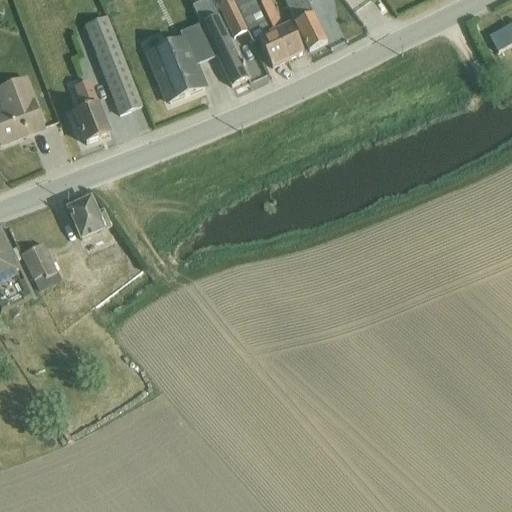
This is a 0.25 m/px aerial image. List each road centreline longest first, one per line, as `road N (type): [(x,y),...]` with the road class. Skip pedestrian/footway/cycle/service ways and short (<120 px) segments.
road 1 (tertiary): [(0,215),(265,111),(491,0)]
road 2 (track): [(169,284),(99,176)]
